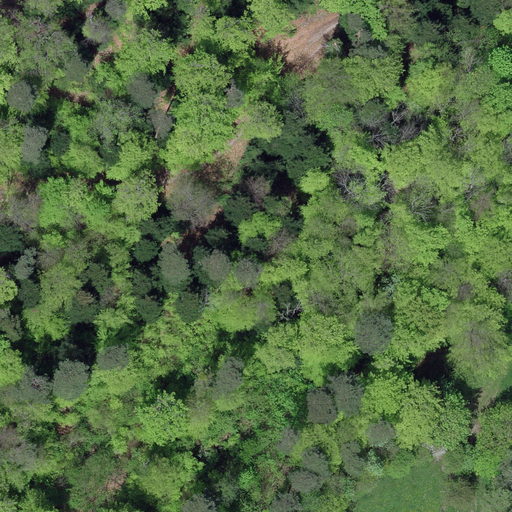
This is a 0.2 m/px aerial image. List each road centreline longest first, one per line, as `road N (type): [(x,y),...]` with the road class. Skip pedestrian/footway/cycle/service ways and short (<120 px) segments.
road 1 (track): [(0,196),(170,176),(202,161),(286,74),(377,0)]
road 2 (track): [(0,82),(143,120),(171,120),(293,42),(329,39)]
